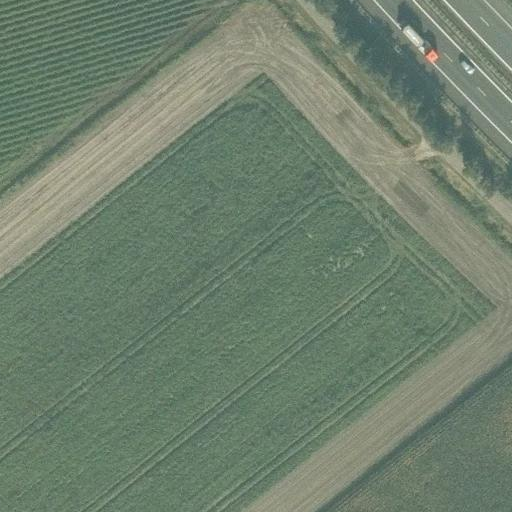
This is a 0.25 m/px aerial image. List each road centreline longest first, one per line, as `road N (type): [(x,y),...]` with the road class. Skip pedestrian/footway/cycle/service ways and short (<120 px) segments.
road 1 (unclassified): [(511,216),(304,0)]
road 2 (motorway): [(395,0),(511,122)]
